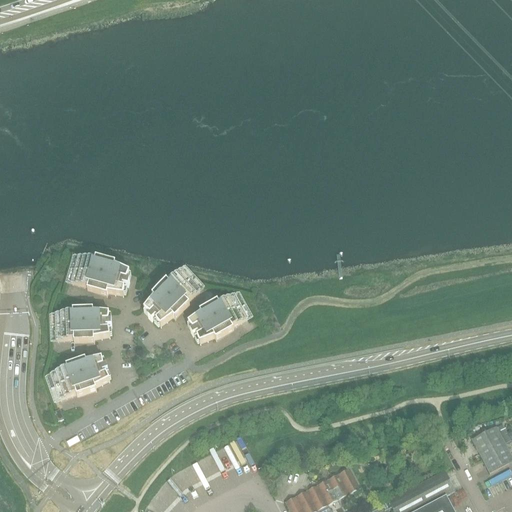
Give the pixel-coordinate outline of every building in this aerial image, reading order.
[(80,259),(72,286),(88,291),(88,293),(108,299),(108,296),(124,299),(125,291),(123,290),(123,287),(129,289),(130,284),(128,283),(131,276),(116,269),(116,267),(97,262),(96,264),(80,259)] [(154,300),(144,313),(150,317),(148,319),(152,323),(156,319),(158,321),(156,323),(161,330),(174,320),(176,322),(190,307),(189,306),(202,293),(183,272),(169,286),(167,284),(153,298),(154,300)] [(201,316),(189,326),(193,332),(191,334),(193,338),(198,335),(200,338),(197,339),(200,347),(215,341),(216,343),(234,333),(233,331),(253,320),(238,296),(219,306),(218,304),(200,314),(201,316)] [(51,316),(52,344),(75,343),(75,346),(95,345),(95,343),(111,340),(109,332),(107,332),(107,329),(112,329),(112,324),(109,324),(110,316),(94,315),(94,312),(73,313),(74,315),(51,316)] [(110,384),(107,377),(104,377),(103,375),(109,373),(107,368),(104,369),(103,361),(87,365),(86,362),(67,369),(68,371),(47,379),(56,406),(77,398),(78,400),(97,393),(96,391),(110,384)] [(55,413),(59,423),(64,421),(61,411),(55,413)] [(497,430),(473,443),(477,450),(481,458),(485,467),(490,475),(511,463),(511,457),(506,446),(511,443),(507,434),(503,427),(497,430)] [(286,505),(289,511),(331,511),(329,508),(361,491),(350,471),(286,505)] [(445,474),(389,504),(392,511),(420,511),(456,493),(445,474)] [(453,511),(447,499),(422,511),(453,511)]
